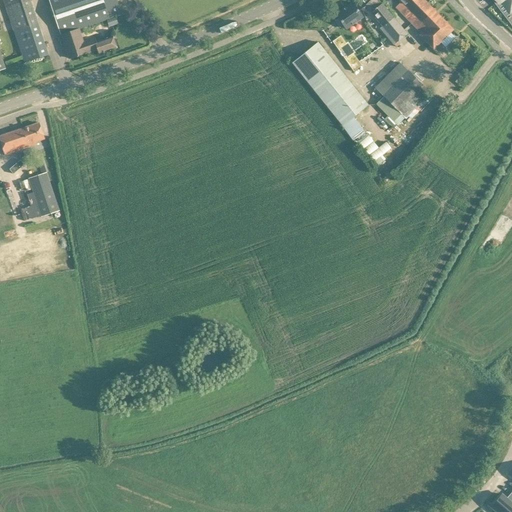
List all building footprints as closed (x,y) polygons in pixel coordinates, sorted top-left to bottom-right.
[(30,0),(4,0),(24,63),(48,55),(30,0)] [(118,5),(116,0),(49,0),(61,35),(69,58),(98,48),(99,54),(116,48),(113,36),(96,42),(95,38),(83,42),(79,29),(121,14),(118,5)] [(382,26),(380,28),(396,48),(400,44),(398,41),(407,34),(378,0),(370,0),(365,6),(382,26)] [(439,15),(424,0),(398,0),(416,17),(411,23),(421,33),(439,15)] [(511,0),(494,0),(497,4),(501,0),(510,10),(511,8),(511,0)] [(339,19),(335,21),(340,27),(343,25),(346,29),(363,17),(353,3),(336,15),(339,19)] [(421,33),(419,35),(433,49),(453,30),(439,15),(421,33)] [(332,41),(339,50),(348,43),(341,34),(332,41)] [(292,63),(298,71),(354,140),(365,132),(353,116),(368,105),(318,42),(292,63)] [(358,60),(349,66),(354,72),(362,66),(358,60)] [(383,97),(376,104),(398,125),(430,93),(400,62),(374,88),(383,97)] [(464,82),(458,78),(455,82),(460,86),(464,82)] [(0,136),(0,139),(2,146),(5,155),(37,144),(36,141),(44,139),(39,123),(0,136)] [(29,179),(24,181),(27,191),(32,189),(33,192),(35,195),(41,216),(60,210),(51,183),(56,181),(52,171),(48,173),(48,172),(29,178),(29,179)] [(501,494),(491,506),(497,511),(511,511),(511,491),(506,498),(501,494)]
